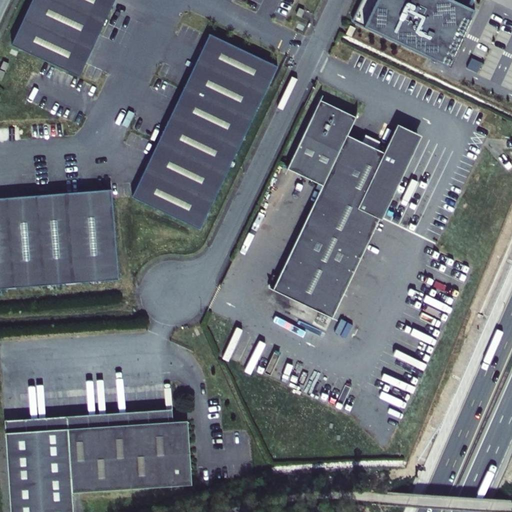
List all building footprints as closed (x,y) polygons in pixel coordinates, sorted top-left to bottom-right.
[(30,0),(11,41),(79,73),(114,0),(30,0)] [(450,0),(361,0),(351,19),(446,66),(473,11),(450,0)] [(346,32),(351,34),(355,26),(350,24),(346,32)] [(210,31),(133,194),(201,226),(278,63),(210,31)] [(469,57),(464,67),(474,73),(479,62),(469,57)] [(325,186),(277,292),(336,320),(404,171),(402,166),(409,153),(405,128),(399,125),(387,151),(350,133),(357,117),(321,100),(290,169),(325,186)] [(402,166),(404,171),(420,135),(405,128),(409,153),(402,166)] [(115,188),(0,194),(0,283),(0,285),(121,278),(115,188)] [(172,408),(5,419),(6,431),(173,420),(172,408)] [(173,420),(6,431),(11,511),(73,511),(72,491),(192,483),(188,419),(173,420)]
